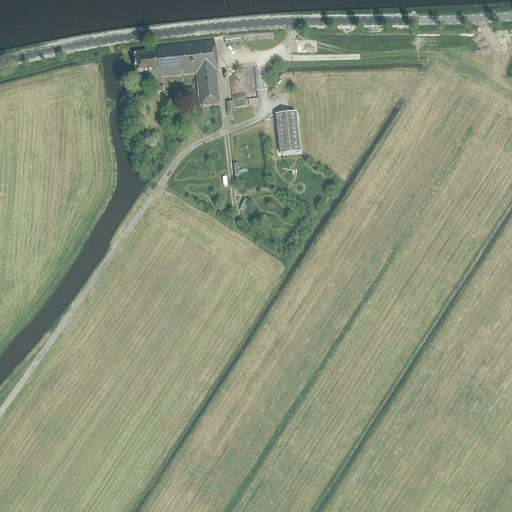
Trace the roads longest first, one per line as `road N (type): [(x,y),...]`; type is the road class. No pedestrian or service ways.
road 1 (tertiary): [(511,15),(291,20),(126,36)]
road 2 (tertiary): [(0,62),(126,36)]
